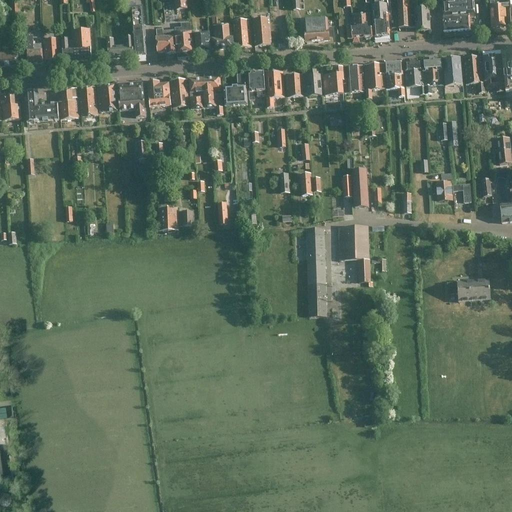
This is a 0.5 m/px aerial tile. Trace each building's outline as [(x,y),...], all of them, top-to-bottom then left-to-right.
[(174,0),(176,11),(187,10),(185,0),(174,0)] [(350,8),(349,0),(341,0),(343,9),(350,8)] [(390,0),(371,0),(374,39),(375,39),(377,40),(381,40),(382,38),(385,38),(386,39),(388,39),(389,38),(388,19),(391,19),(390,0)] [(392,0),(393,12),(397,12),(398,30),(415,29),(414,10),(408,10),(407,0),(392,0)] [(472,0),(441,0),(443,17),(456,17),(456,21),(475,19),(472,0)] [(505,0),(488,0),(490,29),(507,29),(506,6),(505,0)] [(20,15),(19,3),(9,4),(10,16),(20,15)] [(144,37),(142,7),(130,8),(134,58),(146,57),(144,37)] [(428,9),(414,10),(415,29),(415,33),(430,32),(428,9)] [(352,16),(353,28),(370,27),(369,14),(352,16)] [(470,31),(469,20),(456,21),(456,17),(443,17),(443,19),(442,19),(443,33),(470,31)] [(211,40),(212,52),(234,50),(233,38),(231,38),(230,25),(217,26),(216,18),(212,19),(212,27),(214,27),(215,39),(211,40)] [(252,20),(253,30),(254,48),(271,47),(270,32),(269,19),(252,20)] [(303,22),(304,33),(304,34),(305,44),(329,42),(327,20),(303,22)] [(249,21),(232,22),(233,35),(235,50),(251,48),(250,37),(249,21)] [(181,29),(174,30),(175,41),(176,55),(177,55),(177,56),(177,60),(193,59),(193,56),(192,53),(193,53),(191,35),(190,24),(184,25),(181,25),(181,29)] [(371,39),(373,39),(372,30),(370,30),(370,27),(353,28),(351,29),(347,29),(347,40),(352,40),(352,45),(359,44),(358,40),(364,39),(365,41),(369,41),(371,39)] [(75,50),(73,50),(74,63),(91,62),(89,31),(73,32),(75,50)] [(176,55),(174,38),(174,31),(166,32),(166,38),(162,39),(162,31),(156,31),(156,39),(157,54),(164,54),(166,53),(167,55),(176,55)] [(194,53),(210,52),(208,34),(193,35),(194,53)] [(43,65),(42,56),(41,45),(33,46),(33,38),(24,38),(26,66),(43,65)] [(108,60),(133,58),(132,38),(124,39),(125,47),(113,48),(113,40),(106,41),(108,60)] [(45,61),(61,60),(60,39),(43,40),(45,61)] [(61,41),(62,56),(63,64),(74,63),(73,50),(68,51),(67,40),(61,41)] [(17,52),(0,53),(0,68),(18,67),(17,52)] [(503,93),(500,53),(482,54),(485,89),(496,88),(496,93),(503,93)] [(511,56),(502,57),(505,94),(511,93),(511,56)] [(484,95),(481,58),(463,59),(465,86),(478,85),(478,95),(484,95)] [(462,87),(460,59),(442,61),(444,89),(462,87)] [(423,88),(423,78),(422,71),(421,62),(417,63),(415,61),(411,62),(410,63),(404,64),(405,80),(406,89),(419,88),(420,97),(425,96),(424,88),(423,88)] [(431,96),(431,87),(442,87),(441,72),(442,72),(441,61),(422,62),(424,88),(425,96),(431,96)] [(384,65),(385,76),(391,75),(391,77),(403,76),(402,64),(384,65)] [(385,91),(384,78),(383,65),(364,67),(366,101),(371,100),(371,92),(385,91)] [(346,85),(343,85),(343,96),(346,96),(365,94),(363,80),(362,67),(343,69),(344,81),(345,81),(346,85)] [(344,81),(343,69),(334,70),(334,76),(323,77),(324,97),(343,96),(341,81),(344,81)] [(316,77),(316,71),(309,72),(309,78),(307,78),(308,98),(321,97),(320,77),(316,77)] [(257,73),(255,75),(247,76),(249,102),(254,102),(254,94),(256,93),(256,98),(265,97),(263,75),(261,73),(257,73)] [(273,109),(273,100),(284,100),(282,73),(264,75),(267,110),(273,109)] [(405,98),(404,90),(403,76),(391,77),(391,75),(385,76),(386,92),(398,91),(399,98),(405,98)] [(304,98),(302,76),(285,77),(287,99),(304,98)] [(246,88),(245,77),(237,77),(238,89),(223,90),(225,109),(247,107),(246,88)] [(216,93),(221,92),(219,78),(204,79),(205,91),(211,90),(212,95),(216,95),(216,93)] [(188,80),(189,92),(199,92),(198,89),(200,89),(201,94),(205,93),(205,91),(204,79),(188,80)] [(187,80),(169,82),(171,95),(173,110),(190,108),(188,92),(187,80)] [(169,96),(168,84),(159,85),(159,83),(147,84),(150,110),(171,108),(170,96),(169,96)] [(145,119),(145,111),(142,84),(117,86),(119,113),(135,112),(136,119),(145,119)] [(99,115),(118,113),(115,86),(97,88),(99,115)] [(97,117),(95,88),(78,90),(81,119),(97,117)] [(199,92),(189,92),(191,112),(203,110),(202,98),(205,98),(205,93),(201,94),(200,89),(198,89),(199,92)] [(76,90),(57,91),(58,103),(58,104),(60,122),(79,120),(78,103),(76,103),(76,100),(77,100),(76,90)] [(202,98),(203,110),(216,109),(216,117),(223,117),(221,96),(216,96),(216,95),(212,95),(211,90),(205,91),(205,93),(205,98),(202,98)] [(24,94),(26,124),(39,124),(39,123),(59,121),(58,105),(38,106),(37,93),(24,94)] [(0,107),(0,108),(2,107),(19,106),(18,94),(0,95),(0,102),(4,102),(4,104),(0,104),(0,107)] [(2,107),(3,123),(21,121),(20,114),(19,106),(2,107)] [(455,124),(448,125),(449,144),(457,143),(455,124)] [(496,140),(499,166),(511,165),(508,139),(496,140)] [(138,161),(147,160),(145,143),(137,144),(138,161)] [(308,147),(300,148),(302,163),(310,162),(308,147)] [(193,165),(192,153),(185,154),(185,165),(193,165)] [(77,160),(73,160),(74,169),(82,169),(81,160),(77,160)] [(221,162),(213,163),(214,177),(220,177),(220,173),(222,173),(221,162)] [(428,174),(427,162),(420,162),(420,175),(428,174)] [(300,166),(301,175),(313,173),(311,164),(300,166)] [(506,178),(509,169),(502,167),(500,177),(506,178)] [(365,171),(353,172),(355,209),(367,209),(365,171)] [(288,175),(280,176),(281,183),(281,191),(281,194),(285,194),(289,194),(288,182),(288,175)] [(310,176),(300,176),(302,197),(311,197),(310,176)] [(350,177),(343,178),(345,198),(352,198),(350,177)] [(321,194),(320,179),(311,180),(313,194),(321,194)] [(490,180),(482,181),(483,199),(491,198),(490,180)] [(437,197),(438,202),(447,201),(447,198),(451,197),(450,184),(436,185),(437,190),(436,190),(437,198),(437,197)] [(464,205),(471,204),(469,186),(452,187),(453,193),(463,192),(464,205)] [(228,226),(226,205),(216,205),(218,227),(228,226)] [(511,205),(500,207),(502,225),(511,223),(511,205)] [(159,210),(160,233),(179,232),(178,209),(159,210)] [(247,226),(256,225),(255,212),(246,213),(247,226)] [(179,214),(180,228),(194,227),(193,213),(179,214)] [(338,229),(340,263),(358,262),(359,284),(368,284),(370,284),(368,228),(338,229)] [(323,231),(306,231),(306,236),(308,301),(309,317),(309,319),(326,319),(326,316),(326,300),(323,231)] [(16,246),(15,234),(7,235),(8,247),(16,246)] [(458,304),(474,303),(482,302),(490,301),(489,282),(482,282),(480,282),(473,283),(447,285),(448,296),(457,295),(458,304)] [(377,416),(366,417),(367,427),(378,426),(377,416)]
